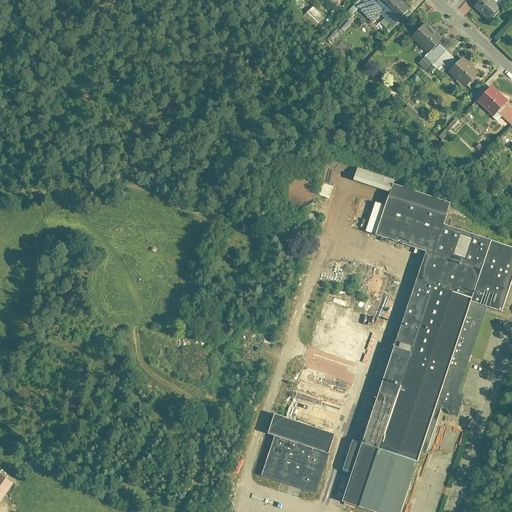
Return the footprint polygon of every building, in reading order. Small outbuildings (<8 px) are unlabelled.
[(392,29),(410,10),(399,0),(378,0),(374,5),(369,0),(365,0),(357,9),(369,20),(376,13),(392,29)] [(478,0),(480,1),(472,9),(486,23),(502,6),(495,0),(478,0)] [(463,88),(475,75),(461,62),(458,65),(436,45),(440,40),(424,25),(411,39),(428,55),(421,62),(436,76),(443,68),(463,88)] [(511,108),(491,88),(477,102),(495,119),(500,113),(511,123),(511,108)] [(427,254),(344,505),(363,511),(402,511),(471,305),(503,315),(511,288),(511,248),(445,226),(452,205),(394,186),(387,209),(376,205),(366,234),(427,254)] [(275,416),(269,436),(274,438),(329,455),(336,435),(275,416)] [(316,497),(329,455),(274,438),(261,479),(316,497)]
